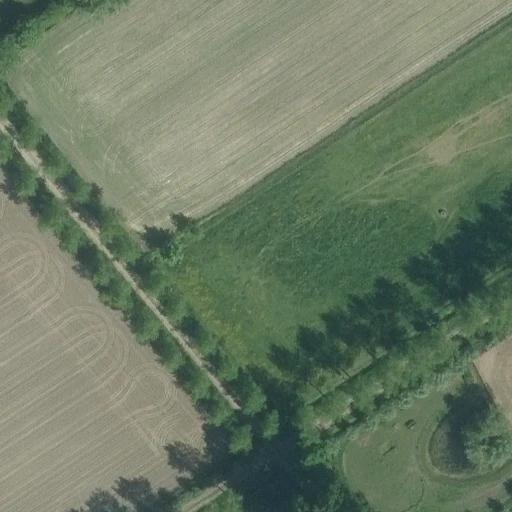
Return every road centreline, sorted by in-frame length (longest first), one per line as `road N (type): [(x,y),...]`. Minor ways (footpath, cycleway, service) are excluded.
road 1 (track): [(0,127),(324,511)]
road 2 (track): [(162,511),(265,441)]
